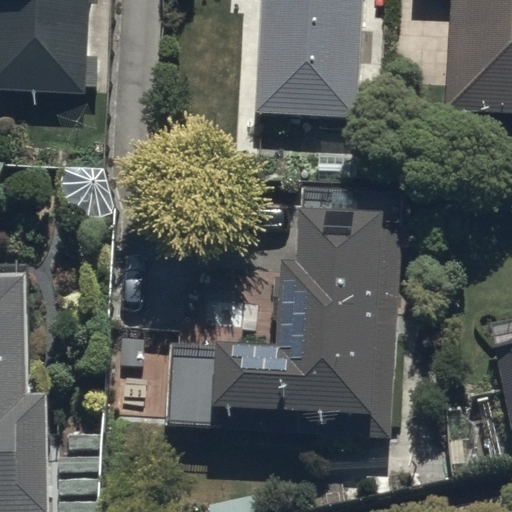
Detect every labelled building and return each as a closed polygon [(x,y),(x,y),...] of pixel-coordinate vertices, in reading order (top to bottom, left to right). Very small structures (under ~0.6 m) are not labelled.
[(0,0),(0,99),(84,104),(88,0),(0,0)] [(257,0),(256,119),(354,133),(358,0),(257,0)] [(511,0),(418,0),(413,114),(511,118),(511,0)] [(172,336),(163,432),(392,452),(413,221),(290,210),(278,345),(172,336)] [(0,288),(0,511),(38,511),(32,288),(0,288)] [(511,337),(494,342),(511,427),(511,337)]
